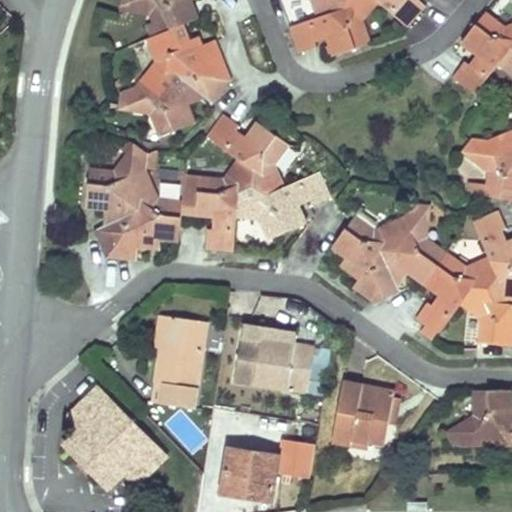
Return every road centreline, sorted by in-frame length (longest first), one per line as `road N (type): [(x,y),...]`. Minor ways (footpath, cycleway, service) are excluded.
road 1 (residential): [(16,320),(82,323),(177,272),(318,294),(440,376),(511,375)]
road 2 (residential): [(477,0),(446,38),(416,55),(312,83),(294,71),(257,0)]
road 3 (residential): [(23,220),(59,0)]
road 4 (residential): [(8,511),(16,320)]
road 5 (unknown): [(212,511),(225,424),(235,418),(274,425)]
